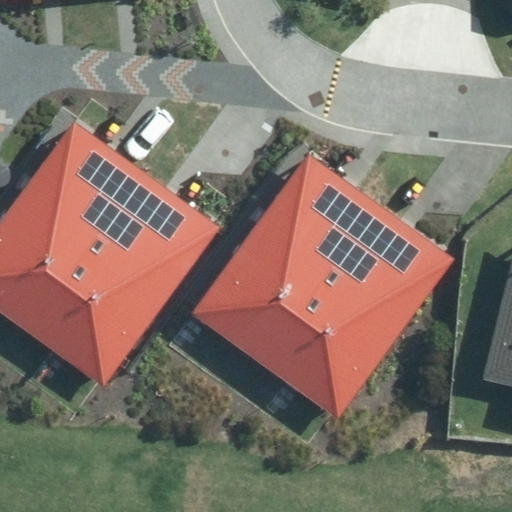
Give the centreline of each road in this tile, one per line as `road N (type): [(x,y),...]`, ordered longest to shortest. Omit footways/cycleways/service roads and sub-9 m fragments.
road 1 (residential): [(307,72),(243,86),(0,60)]
road 2 (residential): [(511,113),(364,95),(307,72)]
